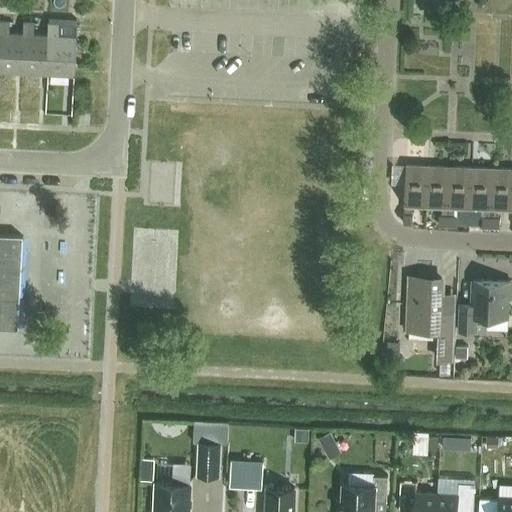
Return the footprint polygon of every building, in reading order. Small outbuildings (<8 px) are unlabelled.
[(0,20),(0,70),(23,71),(25,33),(22,33),(7,32),(8,21),(0,20)] [(22,22),(22,33),(25,33),(23,71),(48,73),(50,35),(46,34),(31,33),(31,22),(22,22)] [(46,23),(46,34),(50,35),(48,73),(74,74),(75,43),(76,36),(56,35),(56,23),(46,23)] [(162,165),(161,191),(187,192),(185,218),(210,219),(209,244),(233,245),(232,271),(257,272),(256,297),(310,300),(311,275),(336,276),(339,223),(341,223),(346,127),(346,125),(343,125),(345,72),(321,71),(323,45),(269,42),(267,68),(242,67),(241,92),(216,91),(215,116),(190,114),(189,140),(164,139),(162,165)] [(427,205),(428,165),(407,164),(404,224),(414,224),(414,214),(412,214),(412,205),(427,205)] [(448,226),(450,165),(428,165),(427,205),(442,206),(442,215),(439,215),(439,225),(448,226)] [(471,207),(472,166),(450,165),(448,226),(457,226),(457,215),(455,215),(456,207),(471,207)] [(492,228),(494,167),(472,166),(471,207),(485,208),(485,216),(483,216),(483,228),(492,228)] [(511,208),(511,167),(494,167),(492,228),(501,228),(501,217),(498,217),(499,208),(511,208)] [(0,328),(16,330),(18,296),(19,296),(22,233),(0,232),(0,328)] [(440,328),(439,338),(439,358),(451,359),(453,292),(441,292),(442,278),(411,277),(410,327),(440,328)] [(461,302),(460,330),(476,331),(477,316),(508,317),(509,298),(511,298),(511,285),(511,280),(473,278),(472,303),(461,302)] [(457,345),(457,357),(470,357),(471,345),(457,345)] [(412,356),(405,347),(390,359),(398,368),(412,356)] [(441,359),(440,374),(450,374),(451,359),(441,359)] [(193,423),(193,441),(199,441),(198,474),(220,475),(221,442),(227,442),(228,424),(193,423)] [(331,430),(318,437),(329,457),(342,451),(331,430)] [(429,436),(429,448),(438,448),(438,436),(429,436)] [(455,436),(444,436),(443,447),(455,447),(455,436)] [(487,436),(487,447),(499,447),(499,436),(487,436)] [(142,457),(141,479),(154,480),(155,458),(142,457)] [(232,459),(230,484),(262,486),(264,461),(232,459)] [(387,499),(388,475),(375,474),(374,483),(344,481),(342,511),(374,511),(375,499),(387,499)] [(189,511),(191,483),(158,481),(156,511),(189,511)] [(436,511),(473,511),(475,481),(459,481),(459,493),(437,492),(436,511)] [(293,511),(294,488),(268,486),(266,511),(293,511)] [(436,511),(437,492),(416,491),(414,511),(436,511)] [(511,511),(511,494),(500,494),(498,511),(511,511)]
